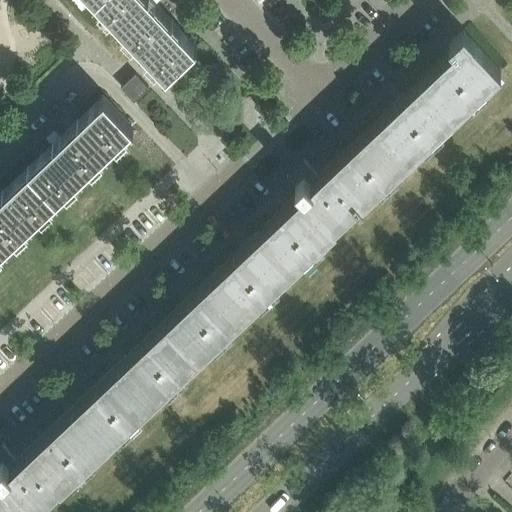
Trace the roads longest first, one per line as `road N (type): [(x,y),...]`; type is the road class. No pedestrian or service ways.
road 1 (secondary): [(511,214),(197,511)]
road 2 (secondary): [(269,511),(511,284)]
road 3 (residential): [(0,392),(213,195)]
road 4 (residential): [(213,195),(107,81),(88,73),(0,145)]
road 5 (residential): [(213,195),(322,92)]
road 6 (residential): [(322,92),(420,0)]
road 7 (residential): [(322,92),(232,0)]
